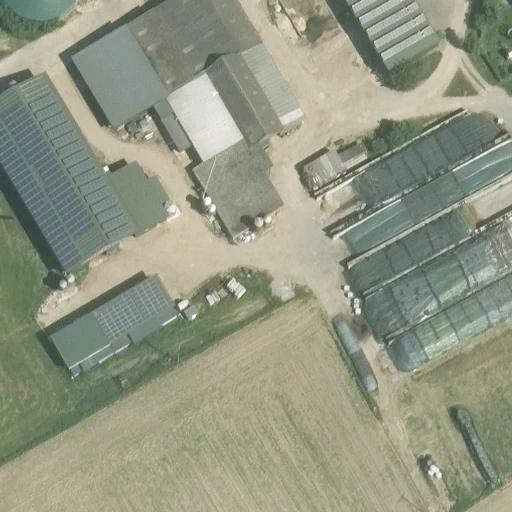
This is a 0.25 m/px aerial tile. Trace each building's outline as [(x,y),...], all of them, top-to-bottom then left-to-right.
[(13,0),(14,9),(33,9),(33,19),(75,19),(75,0),(13,0)] [(292,102),(231,0),(183,0),(150,20),(192,88),(202,82),(240,147),(247,158),(300,127),(288,105),(292,102)] [(405,0),(338,0),(388,81),(437,52),(405,0)] [(202,82),(192,88),(150,20),(124,35),(190,149),(202,169),(240,147),(202,82)] [(124,35),(75,64),(116,133),(153,112),(164,105),(124,35)] [(42,84),(0,109),(0,165),(68,280),(136,240),(42,84)] [(190,149),(164,105),(153,112),(179,155),(190,149)] [(202,169),(192,175),(232,243),(281,215),(247,158),(240,147),(202,169)] [(333,155),(303,173),(313,190),(343,172),(333,155)] [(372,173),(310,205),(326,237),(395,202),(384,179),(376,182),(372,173)] [(162,331),(157,321),(176,312),(160,282),(92,316),(113,356),(162,331)]
